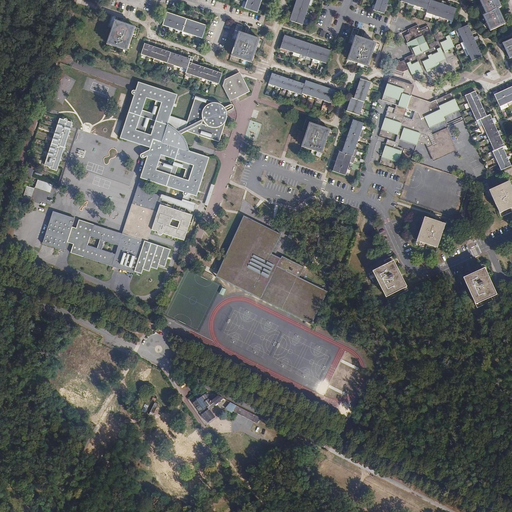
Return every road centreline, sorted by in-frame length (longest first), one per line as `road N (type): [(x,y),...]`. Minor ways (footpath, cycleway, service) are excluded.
road 1 (residential): [(511,235),(418,271),(378,206),(319,185)]
road 2 (unclassified): [(165,363),(331,449)]
road 3 (residential): [(165,363),(0,279)]
road 4 (track): [(331,449),(455,511)]
road 5 (residential): [(319,185),(258,167),(256,187),(299,199)]
